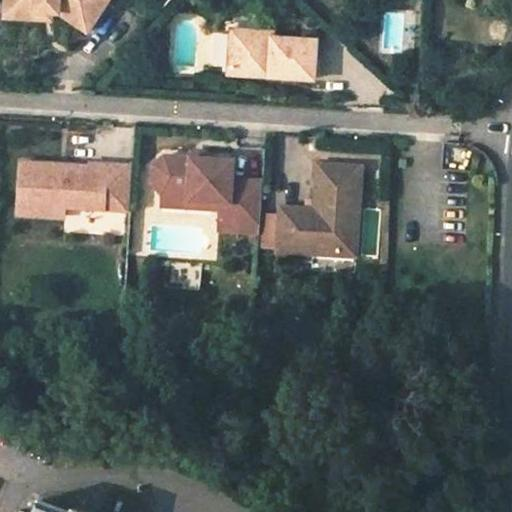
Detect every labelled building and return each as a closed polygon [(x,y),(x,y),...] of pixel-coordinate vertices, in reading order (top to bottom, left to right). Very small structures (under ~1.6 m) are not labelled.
[(89,31),(109,0),(7,0),(7,10),(52,12),(60,13),(89,31)] [(232,29),(230,67),(270,69),(270,75),(315,77),(318,38),(274,36),(274,31),(232,29)] [(270,69),(230,67),(230,73),(270,75),(270,69)] [(260,232),(263,181),(233,179),(234,160),(204,159),(191,158),(164,156),(154,166),(153,183),(162,194),(189,195),(189,200),(220,202),(220,210),(219,223),(224,223),(223,231),(250,232),(260,232)] [(130,209),(133,165),(91,163),(91,166),(22,162),(18,213),(64,216),(65,205),(130,209)] [(281,207),(279,250),(312,253),(311,270),(356,273),(362,167),(319,165),(316,210),(281,207)] [(220,210),(220,202),(189,200),(189,195),(162,194),(161,206),(220,210)] [(69,511),(39,501),(35,511),(69,511)]
